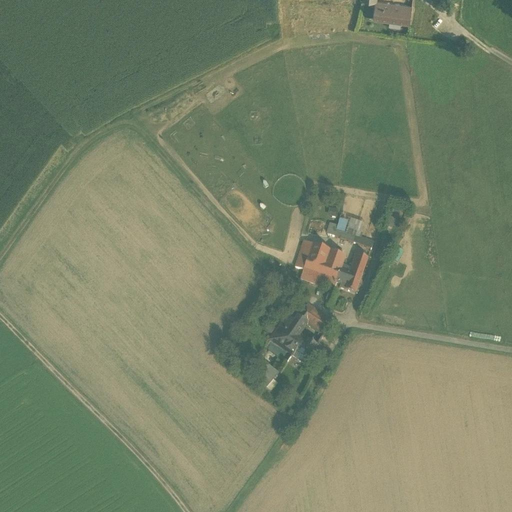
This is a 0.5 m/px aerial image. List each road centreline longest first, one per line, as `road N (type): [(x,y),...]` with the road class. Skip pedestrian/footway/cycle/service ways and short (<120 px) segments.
road 1 (track): [(0,259),(80,145),(121,122),(138,127),(274,279),(344,325),(511,352)]
road 2 (track): [(379,257),(303,408),(229,511)]
road 3 (track): [(0,316),(159,475),(185,511)]
